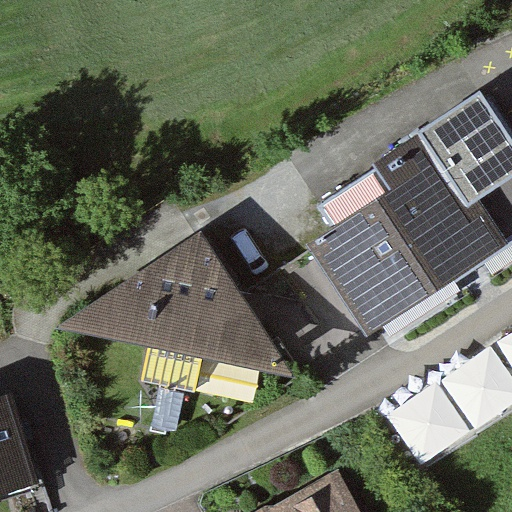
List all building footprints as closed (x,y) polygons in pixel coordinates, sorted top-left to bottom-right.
[(335,232),(235,297),(279,364),(290,357),(298,368),(368,322),(370,324),(452,271),(456,278),(500,250),(510,266),(511,264),(511,140),(484,98),(318,206),(335,232)] [(235,297),(200,240),(77,321),(151,336),(279,364),(235,297)] [(228,398),(279,364),(151,336),(142,379),(228,398)] [(6,401),(0,402),(0,484),(28,477),(18,440),(30,436),(25,418),(12,422),(6,401)] [(352,511),(334,482),(281,511),(352,511)]
